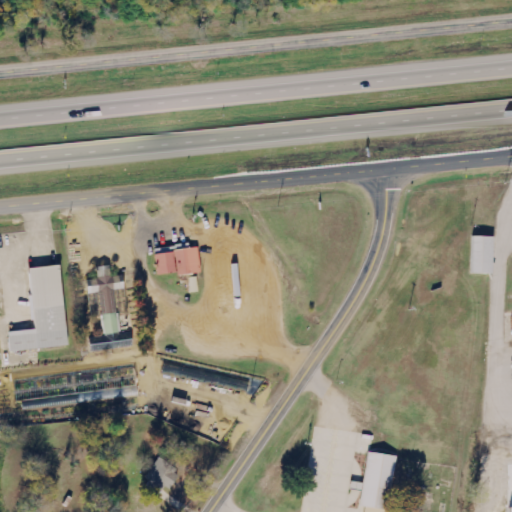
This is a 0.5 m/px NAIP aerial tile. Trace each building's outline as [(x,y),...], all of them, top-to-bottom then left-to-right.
[(498,238),(473,237),(472,275),(497,275),(498,238)] [(150,255),(153,276),(172,273),(173,275),(197,271),(193,245),(169,249),(169,252),(150,255)] [(13,352),(70,347),(62,266),(30,269),(36,330),(11,333),(13,352)] [(136,348),(134,331),(122,332),(118,290),(128,289),(127,276),(114,277),(113,266),(90,269),(95,317),(105,316),(107,338),(92,339),(93,352),(136,348)] [(364,450),(355,504),(361,505),(360,511),(383,511),(393,455),(364,450)] [(184,470),(161,459),(150,480),(173,492),(184,470)]
